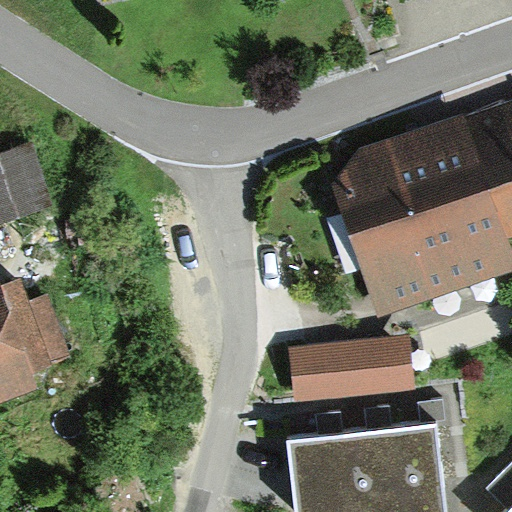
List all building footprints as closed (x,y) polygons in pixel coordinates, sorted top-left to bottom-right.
[(511,96),(455,117),(497,229),(511,223),(511,96)] [(507,258),(455,117),(330,163),(381,304),(507,258)] [(0,153),(0,224),(52,204),(29,143),(0,153)] [(0,281),(0,404),(41,390),(36,374),(74,361),(50,292),(30,299),(22,278),(2,286),(0,281)] [(408,336),(289,350),(296,403),(416,391),(408,336)] [(447,511),(438,426),(288,441),(296,511),(447,511)] [(511,511),(511,463),(489,486),(511,509),(511,511)]
